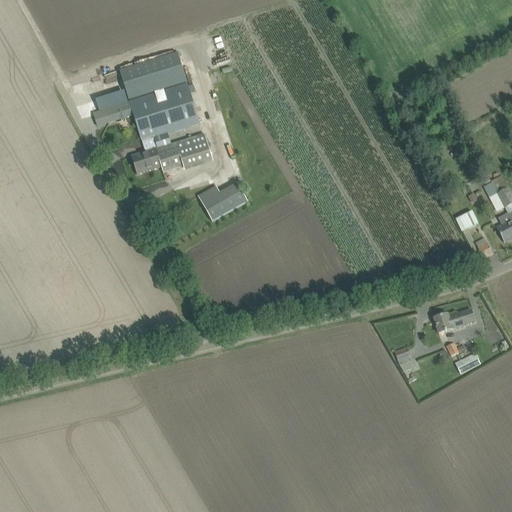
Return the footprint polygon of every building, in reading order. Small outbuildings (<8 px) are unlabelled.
[(178,54),(121,72),(124,83),(130,101),(187,83),(181,65),(178,54)] [(200,124),(187,85),(94,114),(99,129),(134,118),(145,153),(131,158),(137,176),(161,168),(162,174),(183,167),(185,173),(213,164),(204,135),(171,145),(168,134),(200,124)] [(214,187),(205,172),(173,190),(182,206),(198,197),(214,187)] [(487,186),(484,188),(490,198),(489,199),(497,213),(504,209),(489,180),(485,183),(487,186)] [(220,194),(202,204),(212,222),(247,202),(237,183),(220,194)] [(202,204),(220,194),(216,187),(214,188),(198,197),(202,204)] [(511,196),(508,189),(497,195),(504,209),(506,212),(507,212),(511,221),(511,220),(511,196)] [(462,233),(479,225),(472,212),(455,220),(462,233)] [(502,227),(497,229),(500,235),(500,236),(501,237),(505,244),(511,239),(511,220),(511,221),(507,212),(506,212),(507,215),(498,219),(502,227)] [(484,260),(493,255),(487,244),(484,239),(476,243),(480,249),(478,249),(484,260)] [(475,322),(471,311),(448,318),(447,315),(434,319),(439,334),(452,330),(452,329),(475,322)] [(441,349),(439,344),(432,346),(434,352),(441,349)] [(451,357),(459,354),(455,344),(447,347),(451,357)] [(460,354),(466,351),(463,346),(457,349),(460,354)] [(400,366),(404,373),(413,369),(410,362),(408,356),(410,356),(408,348),(394,352),(399,366),(400,366)] [(460,375),(481,365),(475,354),(455,364),(460,375)]
